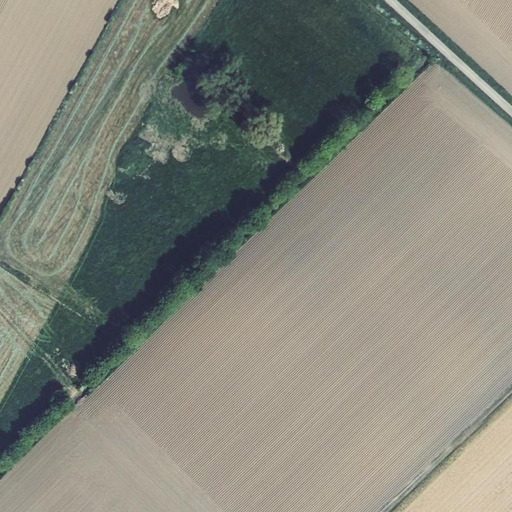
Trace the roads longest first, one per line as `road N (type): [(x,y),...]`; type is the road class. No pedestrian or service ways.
road 1 (track): [(385,511),(511,388)]
road 2 (unclassified): [(511,111),(390,0)]
